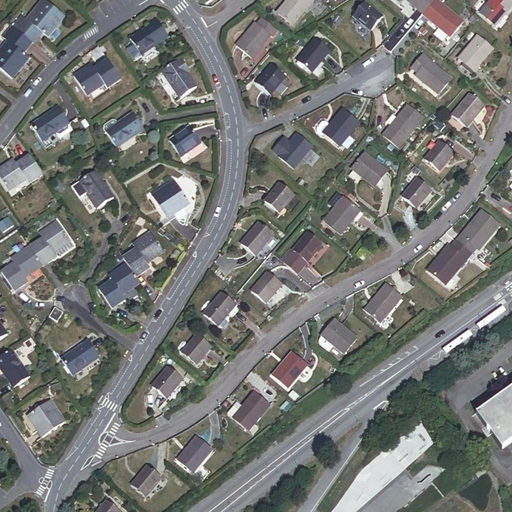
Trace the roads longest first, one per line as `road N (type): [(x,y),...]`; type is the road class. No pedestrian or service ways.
road 1 (residential): [(504,130),(444,217),(405,252),(281,326),(203,406),(168,428),(81,452)]
road 2 (tertiary): [(511,291),(216,511)]
road 3 (residential): [(141,353),(212,239),(234,185),(237,133)]
road 4 (residential): [(0,135),(58,62),(146,0)]
road 5 (residential): [(237,133),(379,74)]
